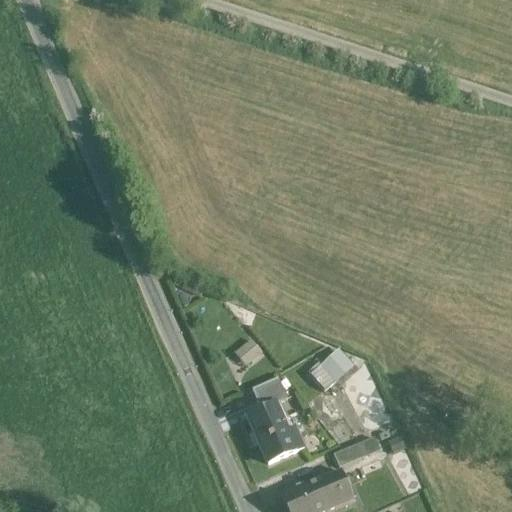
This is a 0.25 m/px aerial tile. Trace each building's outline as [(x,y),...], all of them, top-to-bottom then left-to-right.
[(252,340),(236,352),(247,366),(263,355),(252,340)] [(313,375),(315,377),(315,378),(327,391),(340,380),(326,365),(325,364),(313,375)] [(257,403),(271,397),(272,396),(282,391),(277,380),(252,391),(257,403)] [(248,419),(269,466),(270,466),(304,451),(294,429),(287,432),(275,406),(248,419)] [(381,453),(378,446),(376,441),(359,447),(364,459),(381,453)] [(341,469),(364,460),(359,448),(336,457),(341,469)] [(343,475),(296,495),(283,500),(288,511),(337,511),(355,505),(343,475)]
